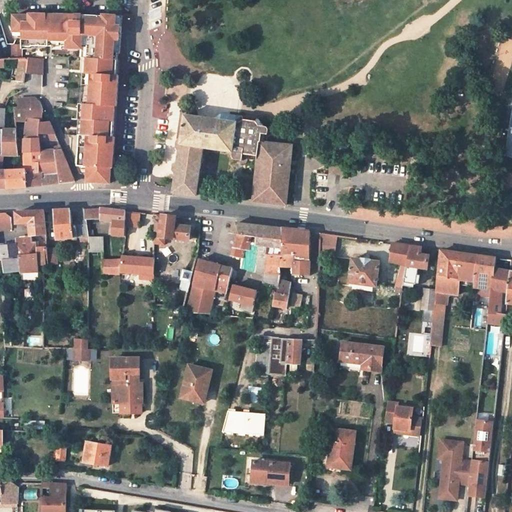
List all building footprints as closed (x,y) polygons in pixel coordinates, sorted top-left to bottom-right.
[(33,44),(48,45),(48,15),(32,15),(32,17),(15,17),(15,30),(17,30),(25,30),(25,36),(25,40),(33,40),(33,44)] [(76,15),(48,15),(48,45),(53,45),(53,42),(54,22),(76,22),(76,15)] [(76,22),(54,22),(53,42),(60,43),(60,45),(65,46),(65,48),(80,49),(80,46),(86,46),(86,58),(116,59),(116,53),(116,49),(120,47),(122,26),(116,26),(115,17),(103,17),(103,22),(83,22),(83,15),(76,15),(76,22)] [(122,16),(83,15),(83,22),(103,22),(103,17),(115,17),(116,26),(122,26),(122,16)] [(12,59),(20,59),(20,48),(12,47),(12,59)] [(76,135),(76,167),(87,167),(87,183),(109,183),(110,167),(113,168),(115,149),(109,149),(109,143),(115,143),(115,137),(111,137),(113,106),(117,106),(118,87),(113,87),(113,81),(118,81),(119,75),(114,75),(116,59),(86,58),(80,57),(80,72),(77,72),(76,104),(79,104),(78,118),(78,135),(76,135)] [(20,59),(17,82),(24,83),(25,73),(28,73),(29,59),(20,59)] [(29,59),(28,73),(43,74),(43,68),(43,60),(29,59)] [(19,101),(20,109),(43,110),(36,99),(19,101)] [(40,152),(40,141),(39,134),(56,135),(51,122),(46,123),(46,110),(43,110),(20,109),(14,108),(17,130),(17,136),(25,136),(26,153),(40,152)] [(239,119),(228,117),(228,114),(220,113),(212,118),(185,115),(178,163),(175,165),(175,170),(177,174),(174,192),(196,195),(196,194),(202,147),(233,152),(233,157),(233,158),(234,159),(236,159),(243,160),(243,158),(258,160),(253,201),(272,203),(286,205),(291,145),(264,143),(265,134),(268,134),(268,132),(268,129),(267,128),(266,127),(264,126),(263,126),(257,118),(243,116),(239,119)] [(0,171),(0,170),(0,166),(3,166),(4,155),(4,129),(0,129),(0,189),(8,189),(8,171),(2,171),(0,171)] [(4,129),(4,155),(18,156),(18,153),(17,136),(17,130),(4,129)] [(55,150),(40,152),(41,173),(27,174),(28,188),(41,186),(60,184),(55,150)] [(62,150),(55,150),(60,184),(68,183),(76,182),(62,150)] [(26,153),(27,170),(15,171),(16,188),(23,188),(28,188),(27,174),(41,173),(40,152),(26,153)] [(346,160),(331,158),(329,174),(345,175),(346,160)] [(101,208),(100,209),(100,219),(109,219),(109,209),(101,208)] [(54,210),(56,239),(81,237),(89,236),(87,219),(86,219),(84,210),(84,209),(70,209),(54,210)] [(84,210),(86,219),(87,219),(100,219),(100,209),(84,210)] [(113,209),(109,209),(109,219),(113,219),(111,234),(124,235),(125,224),(126,211),(113,209)] [(31,235),(46,234),(45,211),(28,211),(16,212),(17,223),(29,223),(31,235)] [(126,211),(125,224),(139,226),(140,212),(126,211)] [(0,212),(0,229),(12,228),(11,216),(5,212),(0,212)] [(176,217),(159,215),(157,232),(157,237),(155,237),(154,244),(165,245),(166,238),(189,241),(191,228),(175,226),(176,217)] [(240,234),(258,237),(257,248),(268,249),(267,254),(282,255),(282,228),(256,225),(237,223),(230,232),(240,234)] [(266,269),(265,275),(279,275),(280,266),(294,267),(294,275),(311,275),(311,231),(302,230),(282,228),(282,255),(267,254),(267,262),(267,263),(266,269)] [(257,251),(257,248),(258,237),(240,234),(233,256),(244,258),(245,258),(246,249),(257,251)] [(326,234),(323,254),(336,256),(339,235),(326,234)] [(89,251),(103,251),(104,236),(89,236),(89,240),(89,251)] [(20,270),(21,279),(23,279),(23,272),(38,270),(38,265),(36,248),(36,242),(32,242),(31,238),(24,239),(18,239),(17,243),(20,270)] [(6,271),(20,270),(17,243),(6,244),(0,245),(2,259),(4,259),(6,271)] [(403,287),(404,283),(406,266),(408,266),(411,245),(393,243),(390,262),(397,263),(397,268),(399,269),(397,286),(403,287)] [(406,266),(404,283),(417,285),(420,268),(428,269),(430,255),(425,254),(426,247),(411,245),(408,266),(406,266)] [(47,264),(56,264),(55,247),(47,248),(47,264)] [(47,264),(47,248),(36,248),(38,265),(42,265),(47,264)] [(268,249),(257,248),(257,251),(255,260),(267,262),(267,254),(268,249)] [(243,264),(244,268),(255,272),(255,260),(257,251),(246,249),(245,258),(244,258),(243,264)] [(441,249),(439,274),(461,278),(460,285),(475,287),(479,255),(461,252),(441,249)] [(487,256),(479,255),(475,287),(492,289),(495,269),(497,257),(487,256)] [(122,259),(121,269),(133,270),(138,271),(146,271),(153,271),(153,259),(142,259),(122,256),(122,259)] [(121,269),(122,259),(103,260),(102,273),(120,275),(121,269)] [(379,262),(354,259),(351,282),(376,286),(379,262)] [(210,315),(216,290),(222,266),(211,263),(200,260),(187,313),(210,315)] [(267,263),(267,262),(255,260),(255,272),(265,275),(266,269),(267,263)] [(227,293),(233,269),(229,268),(222,266),(216,290),(227,293)] [(488,322),(502,324),(505,324),(506,314),(502,314),(504,292),(508,292),(511,271),(495,269),(492,289),(488,322)] [(39,277),(38,270),(23,272),(23,279),(39,277)] [(191,281),(193,273),(184,271),(182,279),(191,281)] [(447,293),(460,294),(460,285),(461,278),(439,274),(438,274),(436,288),(435,304),(446,305),(447,293)] [(280,275),(279,275),(265,275),(263,283),(279,284),(279,282),(280,275)] [(289,293),(291,283),(279,282),(279,284),(278,287),(277,292),(276,292),(273,306),(287,308),(289,293)] [(252,311),(258,291),(234,285),(230,300),(243,303),(241,309),(252,311)] [(425,287),(423,305),(435,306),(435,304),(436,288),(425,287)] [(294,294),(292,307),(300,308),(302,295),(294,294)] [(434,314),(445,316),(446,305),(435,304),(435,306),(434,314)] [(445,316),(434,314),(433,325),(431,341),(442,342),(445,316)] [(191,336),(198,337),(199,330),(192,329),(191,336)] [(256,373),(269,374),(270,362),(271,355),(272,337),(273,337),(258,335),(256,373)] [(289,341),(289,339),(272,337),(271,355),(287,356),(289,341)] [(74,339),(74,349),(88,349),(88,338),(74,339)] [(303,339),(289,339),(289,341),(287,356),(287,363),(301,364),(303,339)] [(362,369),(382,371),(384,347),(344,342),(341,361),(363,364),(362,369)] [(74,359),(91,360),(91,349),(88,349),(74,349),(74,359)] [(287,363),(287,356),(271,355),(270,362),(277,362),(278,360),(280,360),(280,362),(287,363)] [(113,404),(143,404),(143,384),(140,384),(140,360),(113,360),(113,404)] [(182,398),(205,404),(213,371),(190,365),(182,398)] [(397,407),(387,406),(384,424),(396,425),(395,435),(407,437),(407,434),(421,436),(423,418),(413,418),(413,411),(397,409),(397,407)] [(228,410),(222,431),(263,435),(265,414),(228,410)] [(491,452),(494,421),(477,419),(473,450),(491,452)] [(342,467),(351,468),(356,431),(334,429),(331,449),(329,466),(342,467)] [(469,486),(472,460),(463,459),(465,442),(441,439),(439,460),(444,460),(440,498),(458,500),(459,485),(469,486)] [(84,461),(107,465),(111,445),(87,442),(84,461)] [(65,460),(66,448),(56,447),(55,457),(55,459),(65,460)] [(323,471),(328,471),(329,466),(331,449),(326,449),(323,471)] [(270,484),(289,486),(291,464),(255,461),(253,480),(270,481),(270,484)] [(486,497),(490,466),(472,464),(469,495),(486,497)] [(0,494),(2,494),(3,503),(17,503),(18,487),(12,482),(3,482),(0,482),(0,494)] [(53,485),(43,484),(42,497),(52,498),(53,485)] [(57,485),(53,485),(52,498),(42,497),(41,511),(67,511),(68,494),(69,486),(57,485)]
